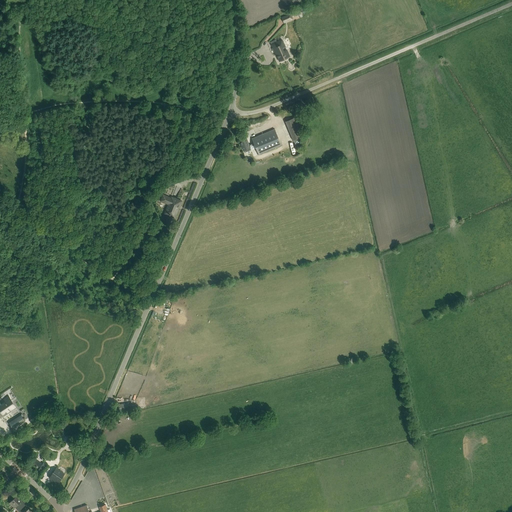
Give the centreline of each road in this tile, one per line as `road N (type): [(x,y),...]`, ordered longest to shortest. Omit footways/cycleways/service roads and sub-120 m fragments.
road 1 (unclassified): [(59,507),(229,110)]
road 2 (unclassified): [(229,110),(261,110),(511,3)]
road 3 (track): [(226,122),(129,101),(27,112)]
